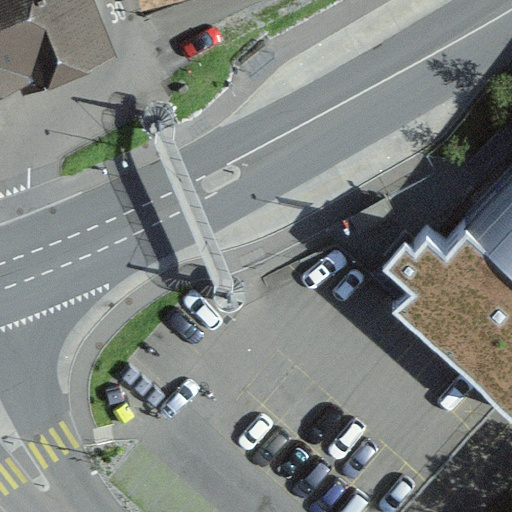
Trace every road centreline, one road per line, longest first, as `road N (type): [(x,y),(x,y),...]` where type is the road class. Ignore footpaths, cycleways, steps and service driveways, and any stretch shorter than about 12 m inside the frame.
road 1 (primary): [(511,10),(362,100),(57,254)]
road 2 (residential): [(110,0),(132,57),(107,88),(51,117),(27,159),(57,254)]
